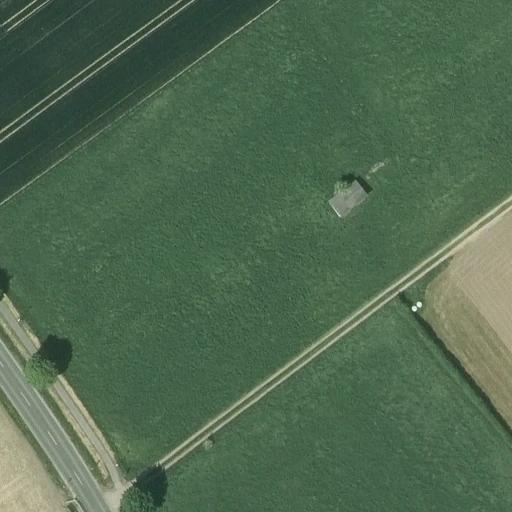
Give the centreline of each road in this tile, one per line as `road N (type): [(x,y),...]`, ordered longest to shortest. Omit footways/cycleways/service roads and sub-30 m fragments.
road 1 (track): [(511,201),(97,511)]
road 2 (secondary): [(0,365),(98,511)]
